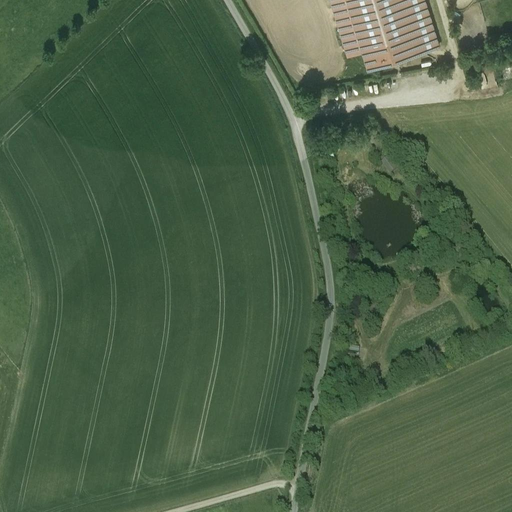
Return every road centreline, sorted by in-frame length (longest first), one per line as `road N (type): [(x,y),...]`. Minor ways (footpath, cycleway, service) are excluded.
road 1 (unclassified): [(292,511),(330,320),(328,271),(292,123),(226,0)]
road 2 (track): [(298,479),(180,511)]
